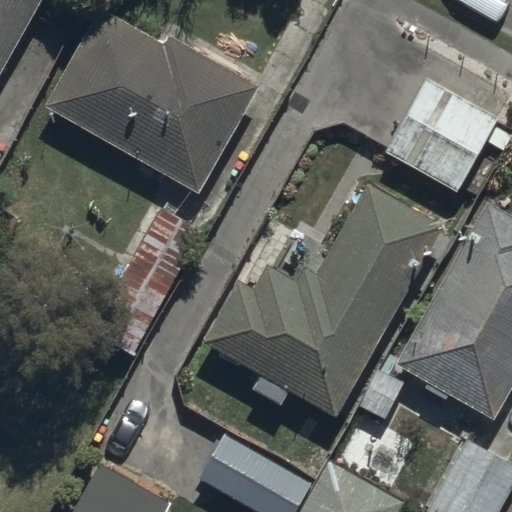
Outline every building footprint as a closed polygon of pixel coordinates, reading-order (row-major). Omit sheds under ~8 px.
[(0,0),(0,66),(38,0),(0,0)] [(107,0),(97,0),(44,97),(202,184),(262,74),(171,24),(167,32),(107,0)] [(499,107),(428,68),(388,141),(459,180),(499,107)] [(336,407),(443,215),(369,174),(320,261),(311,256),(302,272),(270,254),(256,278),(241,270),(207,330),(266,363),(256,381),(284,397),(292,382),(336,407)] [(138,347),(213,206),(167,181),(91,321),(138,347)] [(494,407),(511,375),(511,202),(489,189),(389,362),(404,371),(410,360),(428,370),(424,376),(446,389),(451,382),(494,407)] [(226,429),(202,473),(274,511),(288,511),(309,473),(226,429)] [(496,511),(511,484),(511,459),(466,434),(429,502),(446,511),(496,511)] [(98,447),(60,511),(183,511),(166,502),(173,490),(98,447)] [(395,511),(404,497),(327,454),(294,511),(395,511)]
